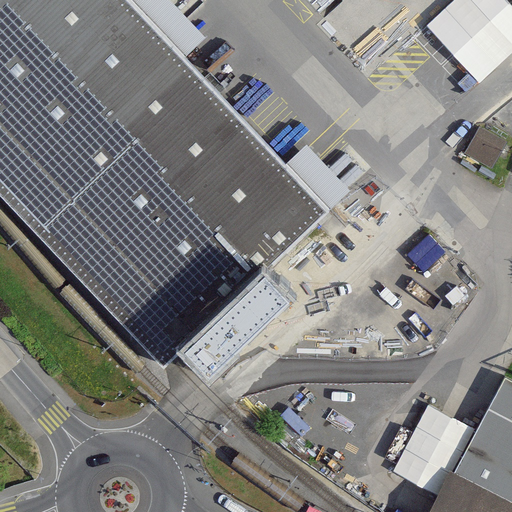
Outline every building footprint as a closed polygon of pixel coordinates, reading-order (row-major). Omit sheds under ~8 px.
[(0,0),(0,189),(164,361),(171,355),(326,207),(287,165),(181,55),(128,0),(0,0)] [(168,0),(128,0),(181,55),(203,35),(168,0)] [(446,0),(423,22),(480,82),(511,52),(511,5),(507,0),(446,0)] [(479,127),(465,152),(491,166),(505,141),(479,127)] [(307,146),(287,165),(326,207),(347,187),(307,146)] [(511,511),(511,378),(505,375),(434,511),(511,511)]
